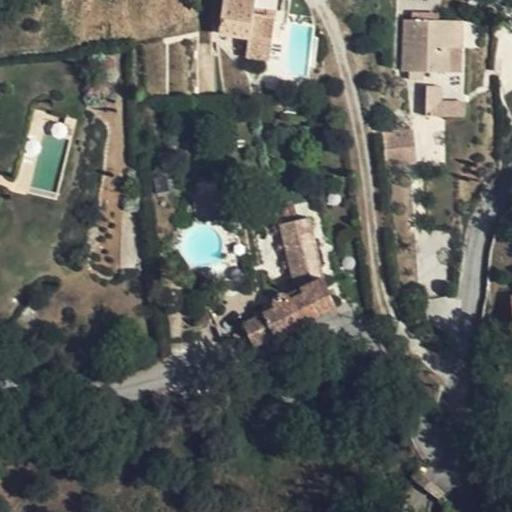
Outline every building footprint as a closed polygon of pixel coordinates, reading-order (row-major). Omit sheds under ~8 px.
[(256,16),(258,0),(226,0),(222,35),(249,39),(246,58),(271,62),(276,19),(256,16)] [(278,0),(258,0),(256,16),(276,19),(278,0)] [(410,73),(426,74),(453,74),(453,51),(454,24),(406,22),(405,73),(410,73)] [(463,51),(453,51),(453,74),(462,75),(463,51)] [(425,82),(426,74),(410,73),(409,82),(425,82)] [(426,117),(465,114),(464,98),(445,99),(444,85),(424,86),(426,117)] [(411,124),(382,128),(386,160),(414,157),(411,124)] [(230,192),(194,198),(199,225),(235,218),(230,192)] [(255,348),(338,307),(327,284),(311,220),(281,227),(299,298),(293,301),(290,297),(285,295),(281,295),(277,297),(275,301),(275,305),(277,310),(265,316),(267,323),(248,332),(255,348)] [(191,305),(165,308),(169,345),(189,344),(196,339),(191,305)] [(245,327),(248,332),(267,323),(265,316),(245,327)]
